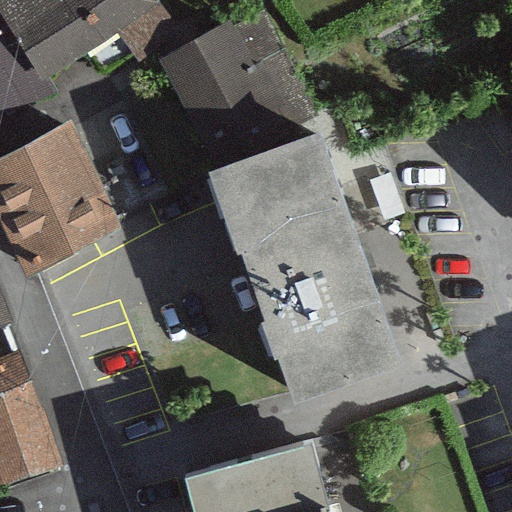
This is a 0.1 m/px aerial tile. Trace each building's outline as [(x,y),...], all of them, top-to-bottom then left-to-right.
[(0,0),(0,6),(44,71),(120,20),(140,48),(177,24),(160,0),(0,0)] [(0,0),(0,110),(55,89),(44,71),(0,6),(0,0)] [(158,49),(208,145),(282,110),(228,10),(158,49)] [(320,108),(207,147),(215,166),(204,170),(219,208),(229,203),(267,309),(257,312),(270,343),(279,339),(293,378),(399,340),(320,108)] [(0,145),(0,206),(30,269),(122,225),(68,113),(0,145)] [(0,318),(10,314),(0,288),(0,318)] [(0,478),(63,456),(22,345),(0,353),(0,478)] [(184,455),(199,511),(334,511),(310,421),(184,455)]
